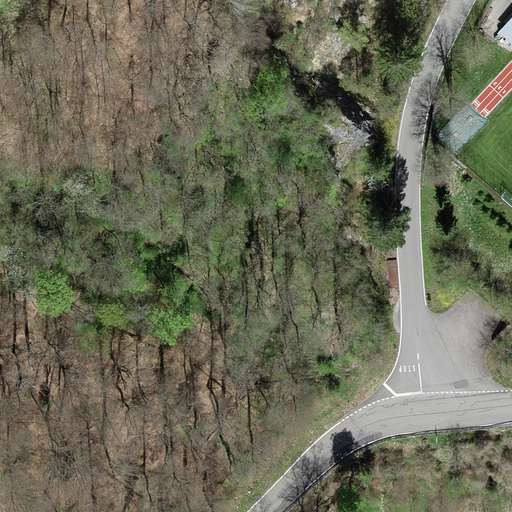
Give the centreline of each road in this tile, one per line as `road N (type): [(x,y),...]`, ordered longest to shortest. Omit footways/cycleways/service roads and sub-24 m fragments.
road 1 (unclassified): [(464,0),(428,67),(412,134),(415,308),(435,412)]
road 2 (tertiary): [(435,412),(352,431),(265,511)]
